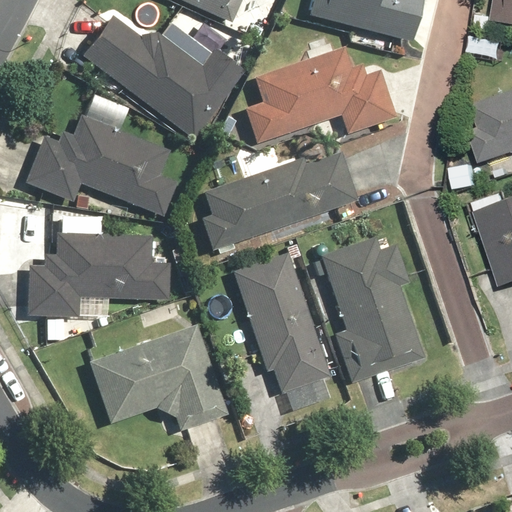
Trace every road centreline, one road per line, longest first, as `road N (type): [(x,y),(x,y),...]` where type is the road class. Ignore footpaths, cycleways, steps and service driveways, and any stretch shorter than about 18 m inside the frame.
road 1 (residential): [(228,511),(511,413)]
road 2 (residential): [(0,414),(49,488),(91,511)]
